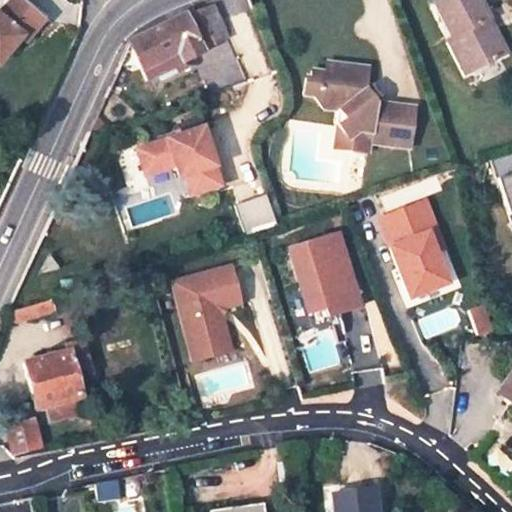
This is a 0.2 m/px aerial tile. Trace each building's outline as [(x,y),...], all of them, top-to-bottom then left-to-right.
[(43,21),(17,0),(12,0),(0,15),(0,63),(21,38),(25,42),(43,21)] [(477,0),(438,0),(433,3),(450,38),(445,41),(463,74),(499,57),(481,22),(487,19),(477,0)] [(177,62),(225,39),(211,5),(183,15),(125,44),(145,83),(172,69),(174,75),(182,71),(177,62)] [(505,53),(487,19),(481,22),(499,57),(505,53)] [(408,149),(414,108),(374,103),(364,91),(367,69),(326,64),(324,75),(311,73),(310,80),(305,79),(302,96),(313,98),(323,110),(338,111),(344,120),(336,126),(347,141),(346,151),(367,154),(368,144),(408,149)] [(182,134),(139,148),(147,174),(177,164),(180,177),(195,172),(201,191),(220,185),(200,116),(179,123),(182,134)] [(333,149),(346,151),(347,141),(336,126),(333,149)] [(265,195),(234,206),(244,237),(276,226),(265,195)] [(432,224),(422,201),(382,217),(389,235),(384,237),(409,298),(445,283),(433,252),(423,227),(432,224)] [(442,249),(432,224),(423,227),(433,252),(442,249)] [(335,234),(286,250),(312,332),(341,323),(338,313),(358,307),(335,234)] [(228,268),(171,284),(197,374),(233,364),(220,317),(223,309),(238,304),(228,268)] [(25,319),(49,312),(46,301),(22,309),(25,319)] [(481,304),(467,310),(477,333),(490,328),(481,304)] [(4,314),(8,325),(25,319),(22,309),(4,314)] [(67,353),(24,364),(35,410),(48,406),(79,398),(86,396),(82,379),(89,377),(81,344),(66,348),(67,353)] [(511,376),(501,394),(511,400),(511,376)] [(52,422),(83,414),(79,398),(48,406),(52,422)] [(17,426),(6,429),(13,456),(38,450),(31,420),(16,423),(17,426)] [(375,511),(373,490),(331,495),(332,511),(375,511)]
